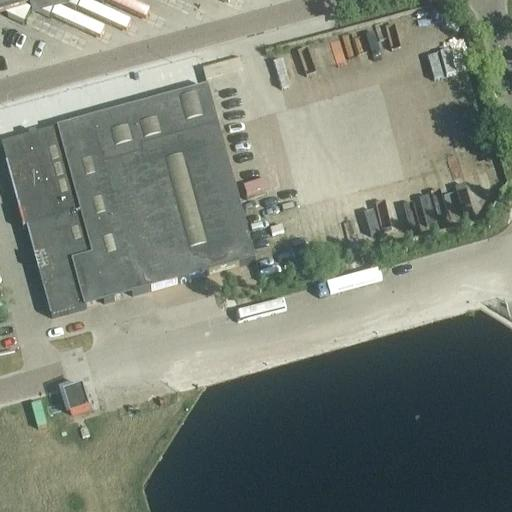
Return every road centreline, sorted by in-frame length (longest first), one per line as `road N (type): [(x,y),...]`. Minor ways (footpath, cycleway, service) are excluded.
road 1 (residential): [(511,252),(0,394)]
road 2 (residential): [(345,0),(0,90)]
